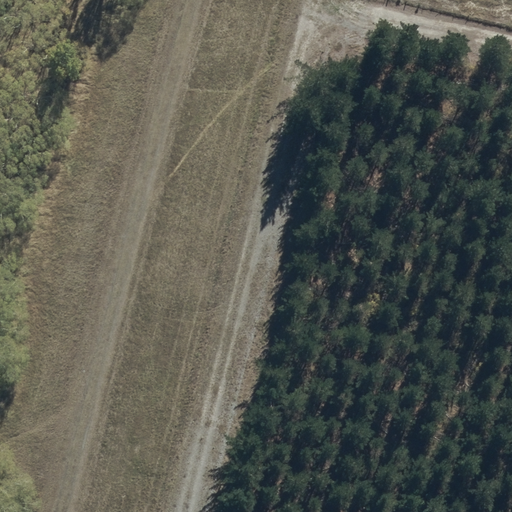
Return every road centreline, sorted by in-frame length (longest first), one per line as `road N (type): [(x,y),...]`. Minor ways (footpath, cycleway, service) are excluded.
road 1 (track): [(319,0),(187,511)]
road 2 (track): [(67,511),(198,0)]
road 3 (track): [(511,43),(318,4)]
